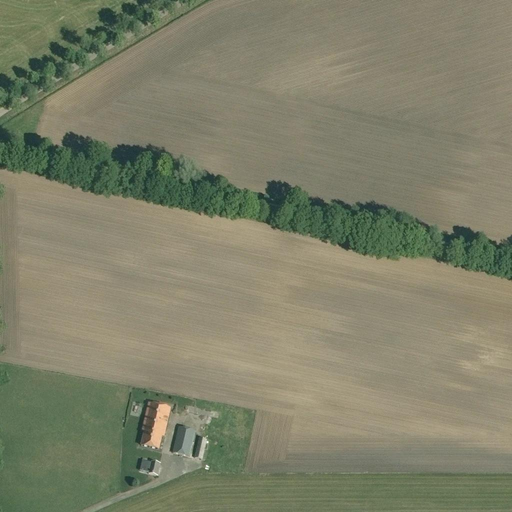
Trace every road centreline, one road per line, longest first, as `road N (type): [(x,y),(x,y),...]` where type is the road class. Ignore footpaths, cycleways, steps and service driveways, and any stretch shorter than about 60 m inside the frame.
road 1 (track): [(511,262),(0,148)]
road 2 (unclassified): [(0,113),(180,0)]
